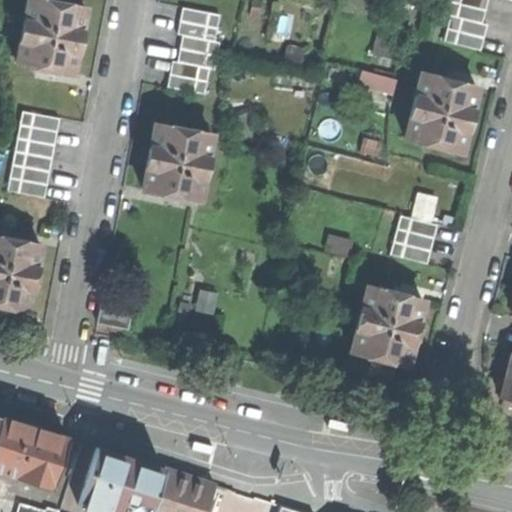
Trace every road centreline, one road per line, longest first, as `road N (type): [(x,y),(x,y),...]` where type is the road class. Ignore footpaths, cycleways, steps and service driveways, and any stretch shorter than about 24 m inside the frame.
road 1 (residential): [(59,384),(132,0)]
road 2 (tertiary): [(59,384),(321,447)]
road 3 (residential): [(511,145),(448,406)]
road 4 (tertiary): [(321,447),(511,485)]
